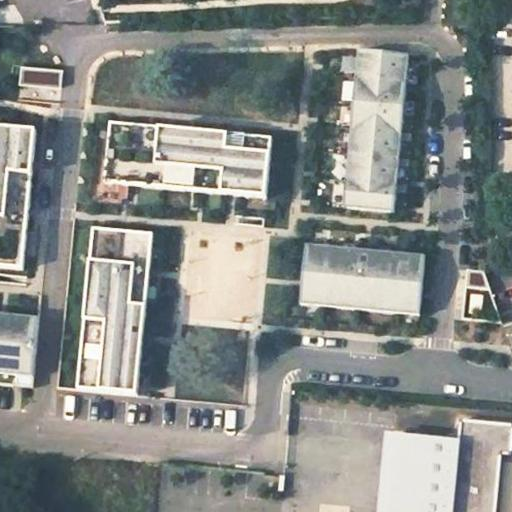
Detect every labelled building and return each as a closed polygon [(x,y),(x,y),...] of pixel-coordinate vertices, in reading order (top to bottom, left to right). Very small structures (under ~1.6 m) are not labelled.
[(399,167),(410,168),(410,161),(400,160),(402,141),(412,142),(413,135),(402,134),(404,116),(414,117),(416,103),(405,103),(407,83),(417,84),(418,77),(408,76),(410,56),(359,51),(345,209),(395,213),(397,192),(407,193),(408,186),(398,185),(399,167)] [(62,87),(63,70),(21,66),(20,83),(62,87)] [(266,200),(271,139),(110,125),(105,186),(266,200)] [(36,131),(0,127),(0,268),(22,271),(36,131)] [(154,235),(95,229),(79,390),(139,395),(154,235)] [(420,316),(426,257),(307,246),(302,305),(420,316)] [(484,272),(468,271),(463,320),(502,324),(484,272)] [(16,377),(15,385),(33,386),(40,319),(0,314),(0,383),(7,385),(8,376),(16,377)] [(8,376),(7,385),(15,385),(16,377),(8,376)] [(495,511),(500,464),(509,464),(511,441),(511,426),(463,423),(462,442),(400,436),(393,510),(387,510),(386,511),(495,511)]
